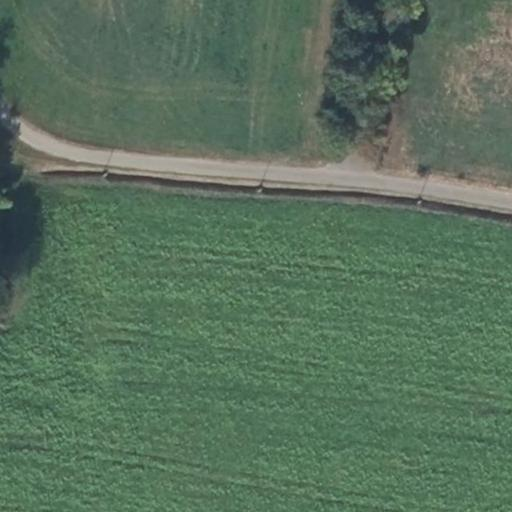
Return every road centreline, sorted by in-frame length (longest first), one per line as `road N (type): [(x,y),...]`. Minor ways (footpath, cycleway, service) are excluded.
road 1 (unclassified): [(0,109),(37,144),(86,159),(345,181)]
road 2 (unclassified): [(372,0),(345,181)]
road 3 (unclassified): [(345,181),(511,204)]
